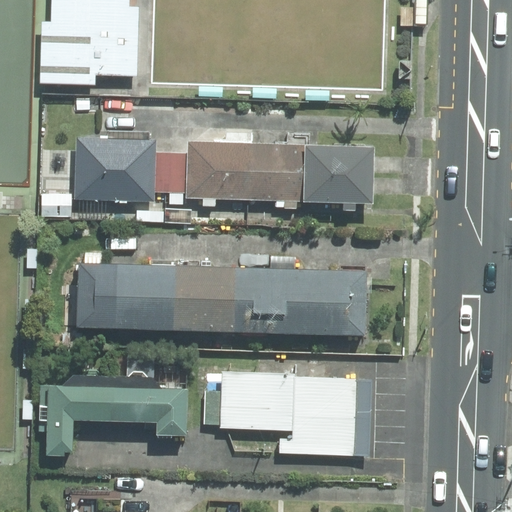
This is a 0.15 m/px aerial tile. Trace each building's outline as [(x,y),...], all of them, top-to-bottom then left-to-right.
[(122,0),(43,0),(42,68),(121,70),(122,0)] [(429,0),(418,0),(417,25),(428,26),(429,0)] [(149,138),(67,136),(65,198),(148,200),(149,138)] [(291,144),(181,142),(180,196),(290,198),(291,144)] [(362,145),(294,144),(293,200),(361,201),(362,145)] [(355,269),(67,260),(65,325),(353,334),(355,269)] [(365,377),(216,371),(216,381),(201,380),(199,424),(272,428),(271,451),(361,455),(365,377)] [(181,387),(33,383),(31,454),(61,455),(62,418),(146,420),(145,432),(180,432),(181,387)]
